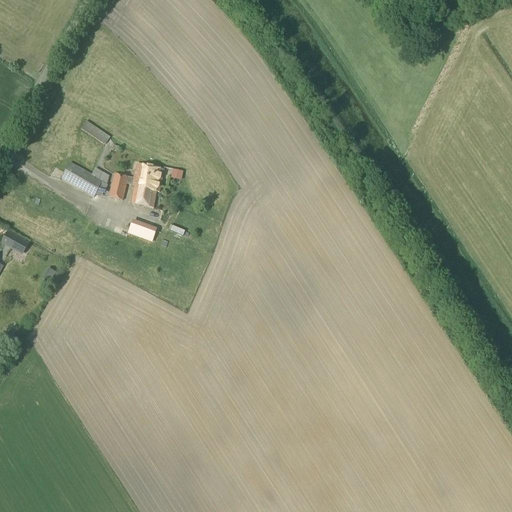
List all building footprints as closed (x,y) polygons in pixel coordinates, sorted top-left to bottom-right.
[(104,146),(109,138),(85,122),(80,130),(104,146)] [(93,199),(101,184),(69,165),(60,180),(93,199)] [(158,195),(164,173),(136,167),(133,181),(114,176),(108,200),(122,203),(126,186),(134,188),(130,205),(152,210),(156,194),(158,195)] [(133,222),(128,236),(142,241),(147,227),(133,222)] [(21,257),(28,245),(7,233),(0,245),(21,257)]
